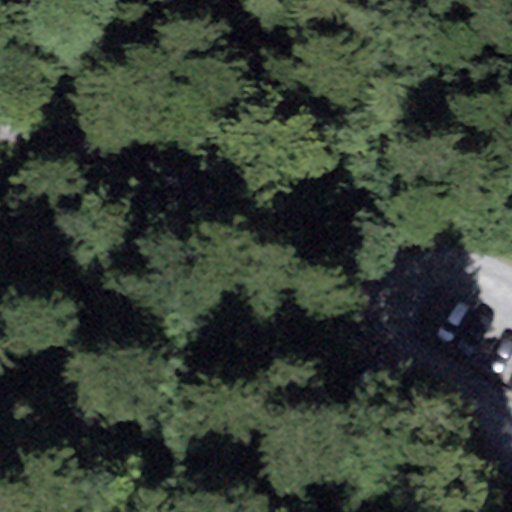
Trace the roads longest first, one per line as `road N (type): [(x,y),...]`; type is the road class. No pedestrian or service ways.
road 1 (track): [(392,296),(0,174)]
road 2 (track): [(242,511),(0,340)]
road 3 (unclassified): [(511,363),(392,296)]
